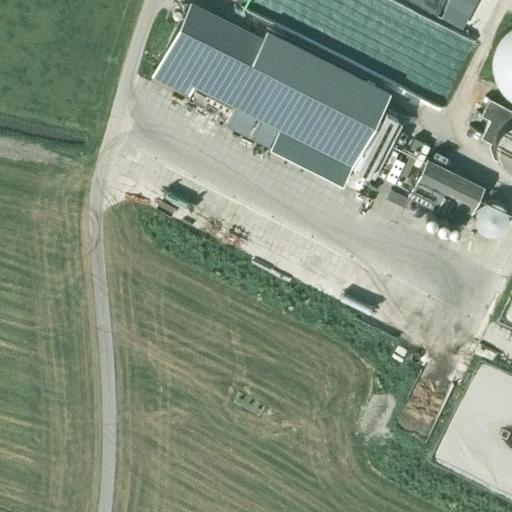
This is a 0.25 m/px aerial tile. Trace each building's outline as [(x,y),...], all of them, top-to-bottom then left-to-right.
[(289,42),(281,57),(185,8),(152,74),(188,92),(192,83),(359,168),(396,96),(289,42)] [(511,25),(508,29),(503,34),(498,40),(495,46),(493,53),(493,61),(493,68),(495,75),(498,82),(503,88),(508,93),(511,95),(511,25)] [(511,115),(510,116),(506,118),(502,121),(499,124),(497,128),(495,132),(494,136),(493,140),(494,145),(495,149),(497,153),(499,157),(502,160),(506,162),(510,164),(511,164),(511,115)] [(482,184),(425,156),(407,194),(463,222),(482,184)] [(392,181),(387,189),(403,198),(407,189),(392,181)] [(507,219),(507,216),(507,213),(506,210),(505,208),(503,205),(501,203),(499,202),(496,200),(493,199),(490,199),(487,199),(484,200),(482,202),(479,203),(477,205),(475,208),(474,210),(473,213),(473,216),(473,219),(474,222),(475,224),(477,227),(479,229),(481,230),(483,232),(486,233),(489,233),(491,233),(494,233),(497,232),(499,230),(502,229),(503,227),(505,224),(506,222),(507,219)] [(203,201),(192,223),(219,238),(231,216),(203,201)]
